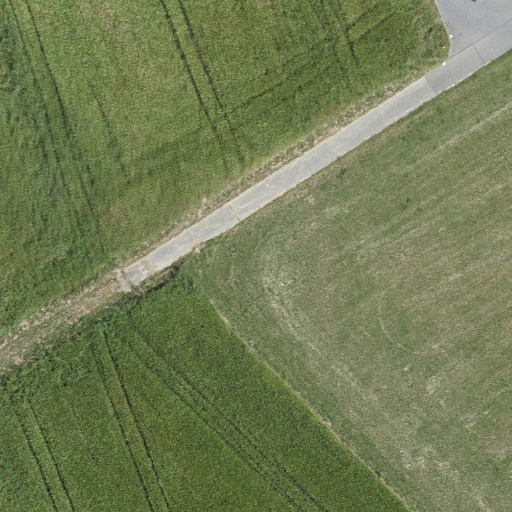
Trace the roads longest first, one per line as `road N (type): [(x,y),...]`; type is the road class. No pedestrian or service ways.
road 1 (unknown): [(463,69),(159,288)]
road 2 (residential): [(438,0),(463,69),(511,37)]
